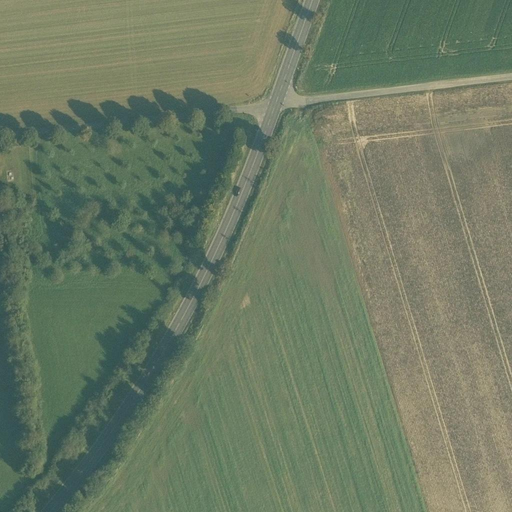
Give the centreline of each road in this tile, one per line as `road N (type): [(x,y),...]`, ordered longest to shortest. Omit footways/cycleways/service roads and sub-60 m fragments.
road 1 (primary): [(311,0),(254,161),(186,310),(141,386),(47,511)]
road 2 (track): [(274,104),(0,137)]
